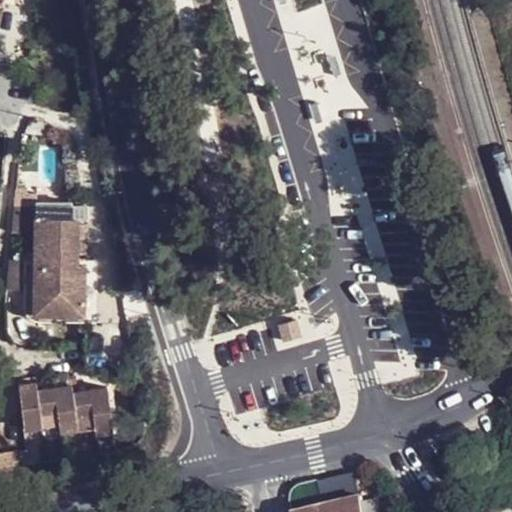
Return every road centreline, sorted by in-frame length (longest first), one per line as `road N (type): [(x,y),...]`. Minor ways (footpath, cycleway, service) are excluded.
road 1 (tertiary): [(102,0),(132,164),(222,473)]
road 2 (tertiary): [(8,511),(222,473)]
road 3 (residential): [(387,432),(474,398),(511,370)]
road 4 (tertiary): [(263,464),(387,432)]
